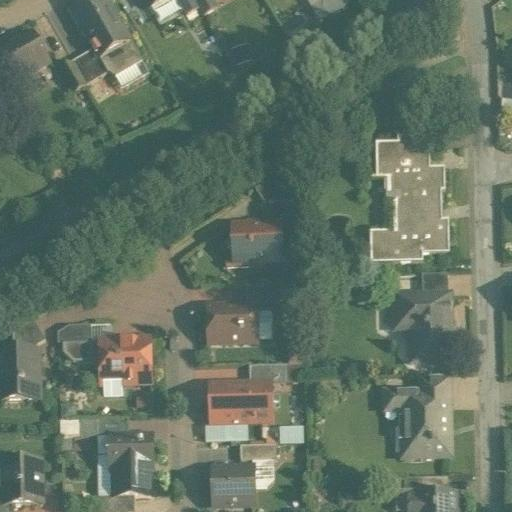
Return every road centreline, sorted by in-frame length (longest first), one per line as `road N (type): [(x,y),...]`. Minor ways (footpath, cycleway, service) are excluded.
road 1 (residential): [(480,177),(491,511)]
road 2 (residential): [(184,511),(178,325),(166,295),(137,277)]
road 3 (residential): [(471,0),(481,58),(480,177)]
